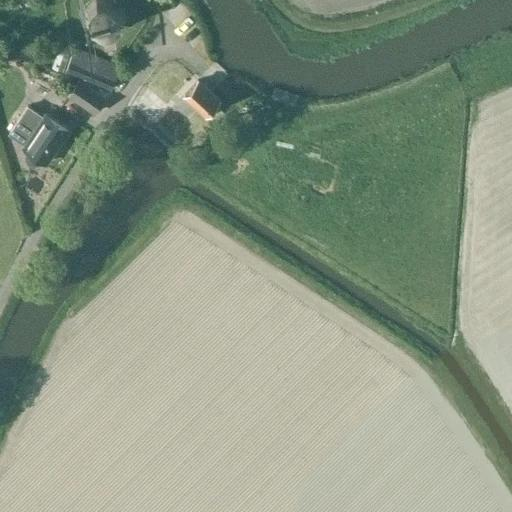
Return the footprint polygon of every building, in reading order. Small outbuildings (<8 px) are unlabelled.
[(120,30),(126,21),(124,3),(120,0),(94,0),(88,7),(90,24),(101,32),(120,30)] [(99,56),(75,47),(66,69),(111,88),(115,76),(120,65),(99,56)] [(105,97),(79,79),(69,94),(95,112),(105,97)] [(198,80),(185,94),(205,113),(218,98),(198,80)] [(43,116),(28,106),(9,133),(25,143),(23,147),(28,150),(26,154),(26,158),(28,162),(31,164),(35,165),(39,163),(42,160),(46,162),(56,147),(68,128),(46,113),(43,116)] [(280,142),(267,175),(326,198),(338,165),(280,142)]
